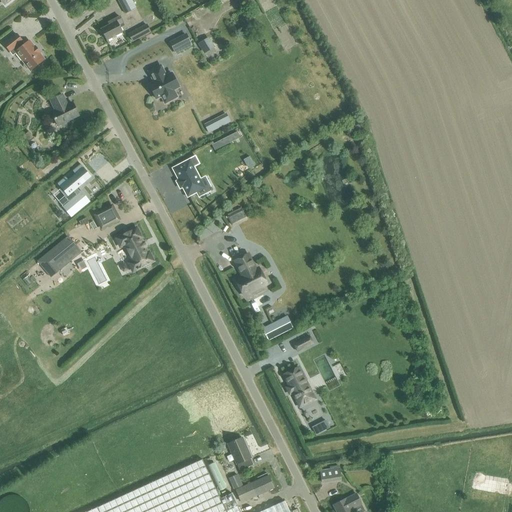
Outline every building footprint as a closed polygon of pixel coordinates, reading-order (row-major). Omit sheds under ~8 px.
[(136,8),(131,0),(117,0),(125,14),(136,8)] [(247,22),(253,20),(250,13),(244,16),(247,22)] [(119,17),(107,23),(109,25),(100,30),(106,41),(122,33),(119,28),(124,26),(119,17)] [(145,25),(129,34),(132,41),(149,32),(145,25)] [(4,45),(12,56),(15,53),(24,64),(23,66),(26,69),(28,69),(30,71),(44,60),(39,54),(39,53),(35,47),(34,48),(29,41),(24,45),(22,42),(16,35),(4,45)] [(186,36),(181,38),(186,48),(191,45),(186,36)] [(207,39),(199,44),(205,54),(213,49),(207,39)] [(160,66),(149,72),(154,83),(149,85),(156,100),(161,97),(165,104),(176,98),(173,91),(179,88),(171,74),(166,77),(160,66)] [(71,103),(67,105),(62,95),(50,101),(55,111),(51,113),(57,126),(60,125),(62,125),(65,124),(66,122),(78,116),(77,115),(76,116),(71,105),(72,104),(71,103)] [(226,114),(209,123),(213,130),(230,121),(226,114)] [(237,132),(230,136),(233,141),(240,138),(237,132)] [(183,163),(186,170),(187,171),(193,167),(198,164),(195,157),(183,163)] [(64,176),(56,183),(59,187),(57,188),(66,200),(77,191),(75,188),(90,176),(80,164),(71,170),(74,174),(66,179),(64,176)] [(204,188),(193,167),(187,171),(186,170),(176,175),(187,197),(204,188)] [(90,202),(79,190),(65,201),(75,214),(90,202)] [(112,206),(94,215),(101,229),(119,220),(112,206)] [(228,218),(232,225),(245,218),(242,211),(228,218)] [(85,217),(79,220),(82,226),(89,223),(85,217)] [(148,253),(147,254),(138,238),(140,237),(136,229),(116,239),(120,247),(124,245),(132,261),(128,263),(133,272),(153,262),(148,253)] [(51,277),(56,272),(49,263),(73,244),(68,238),(39,262),(51,277)] [(235,281),(243,296),(266,284),(259,269),(255,271),(247,255),(234,261),(243,277),(235,281)] [(272,324),(262,330),(268,340),(278,335),(272,324)] [(309,337),(293,345),(297,352),(312,344),(309,337)] [(298,368),(283,375),(297,402),(311,394),(298,368)] [(325,420),(312,427),(316,435),(329,428),(325,420)] [(236,465),(237,464),(240,471),(252,465),(250,459),(250,458),(242,438),(227,444),(236,465)] [(289,511),(285,501),(260,511),(239,511),(231,494),(219,499),(202,460),(87,511),(289,511)] [(219,491),(226,488),(216,462),(208,465),(219,491)] [(225,470),(228,477),(235,474),(232,466),(225,470)] [(319,471),(321,484),(341,481),(339,468),(319,471)] [(237,475),(228,478),(233,490),(242,486),(237,475)] [(235,490),(241,503),(273,489),(268,476),(235,490)] [(361,504),(356,494),(346,499),(333,505),(336,511),(352,511),(351,509),(361,504)]
